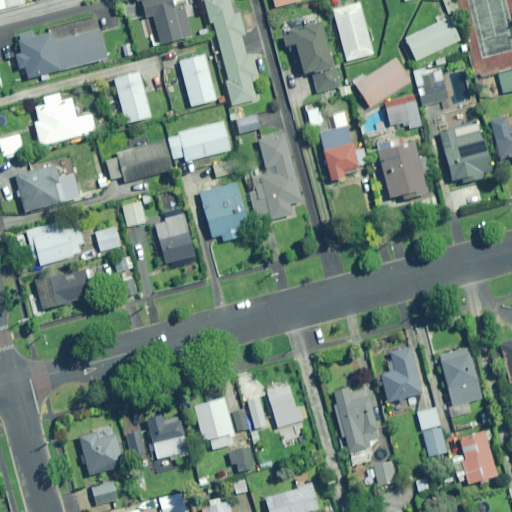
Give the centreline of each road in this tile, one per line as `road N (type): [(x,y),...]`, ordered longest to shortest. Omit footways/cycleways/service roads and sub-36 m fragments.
road 1 (residential): [(511,253),(10,384)]
road 2 (residential): [(43,511),(10,384)]
